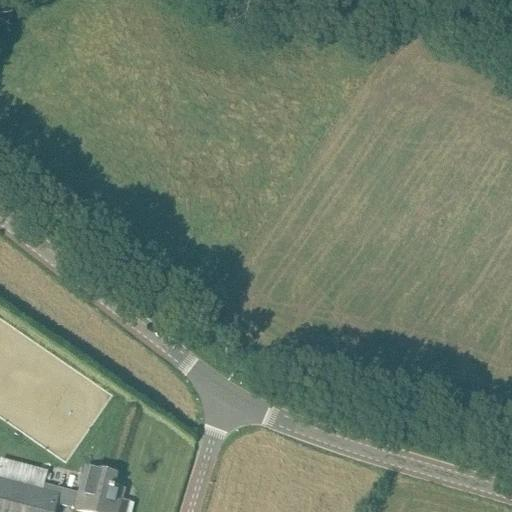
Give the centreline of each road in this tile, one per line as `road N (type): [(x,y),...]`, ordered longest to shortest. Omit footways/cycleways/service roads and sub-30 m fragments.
road 1 (tertiary): [(511,497),(229,401)]
road 2 (tertiary): [(229,401),(0,218)]
